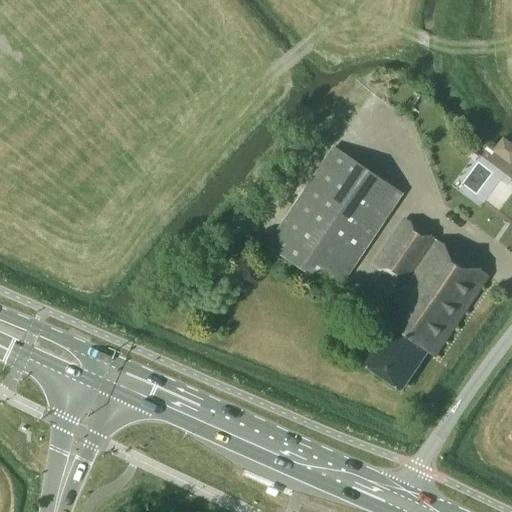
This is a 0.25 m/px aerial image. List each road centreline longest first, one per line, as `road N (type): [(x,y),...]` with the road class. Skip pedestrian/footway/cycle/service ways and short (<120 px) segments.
road 1 (primary): [(404,489),(112,360)]
road 2 (primary): [(114,390),(389,511)]
road 3 (unclassified): [(404,489),(511,334)]
road 4 (secondary): [(86,377),(59,450),(54,511)]
road 5 (secondary): [(56,511),(114,390)]
road 6 (primary): [(112,360),(0,313)]
